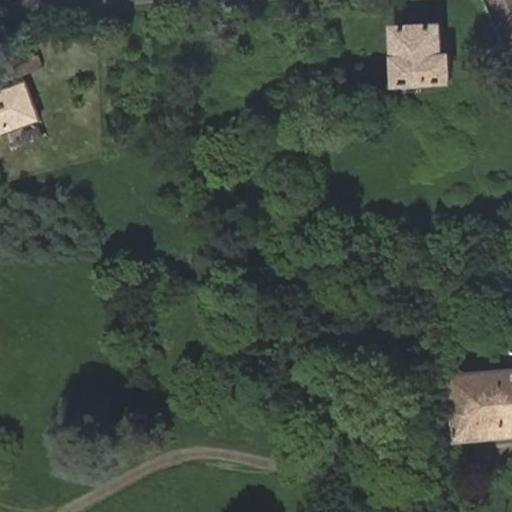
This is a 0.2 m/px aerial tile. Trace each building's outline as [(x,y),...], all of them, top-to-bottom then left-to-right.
[(312,21),(312,47),(328,48),(328,20),(312,21)] [(441,56),(439,25),(397,27),(398,81),(450,79),(449,56),(441,56)] [(46,68),(35,41),(10,51),(21,78),(46,68)] [(0,134),(41,120),(28,85),(0,95),(0,134)] [(511,370),(452,375),(459,440),(511,435),(511,370)]
